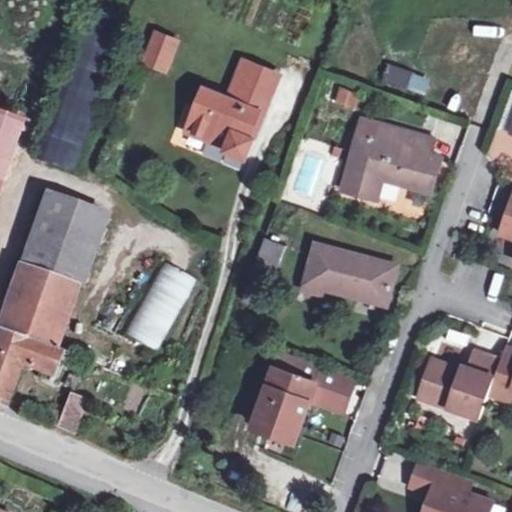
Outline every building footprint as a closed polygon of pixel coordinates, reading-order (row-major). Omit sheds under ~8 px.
[(75,173),(129,24),(87,8),(33,159),(75,173)] [(141,63),(167,74),(182,40),(156,28),(141,63)] [(388,57),(381,81),(407,89),(414,65),(388,57)] [(243,60),(230,96),(235,98),(249,62),(243,60)] [(235,98),(230,96),(207,88),(191,132),(210,139),(212,135),(232,143),(230,149),(250,156),(257,137),(252,136),(257,123),(262,125),(281,74),(249,62),(235,98)] [(334,104),(358,108),(361,90),(338,86),(334,104)] [(438,153),(443,135),(371,110),(346,181),(380,193),(387,173),(440,191),(452,158),(438,153)] [(0,141),(10,116),(0,112),(0,141)] [(257,137),(262,125),(257,123),(252,136),(257,137)] [(49,195),(41,217),(102,238),(110,216),(49,195)] [(41,217),(23,267),(78,287),(84,289),(102,238),(41,217)] [(511,222),(506,221),(502,231),(511,234),(511,222)] [(373,287),(372,292),(392,299),(404,259),(324,233),(309,279),(330,286),(332,279),(360,288),(362,283),(373,287)] [(261,318),(287,246),(266,239),(243,301),(254,305),(251,314),(261,318)] [(158,353),(197,280),(163,261),(123,334),(158,353)] [(23,267),(9,305),(51,320),(44,343),(56,347),(78,287),(23,267)] [(51,320),(9,305),(0,329),(0,403),(8,406),(23,366),(53,376),(61,353),(62,349),(56,347),(44,343),(51,320)] [(511,343),(509,342),(498,372),(511,376),(511,343)] [(423,392),(484,413),(493,388),(498,372),(467,362),(466,365),(436,355),(423,392)] [(276,363),(246,441),(288,456),(305,411),(339,422),(351,390),(276,363)] [(511,376),(498,372),(493,388),(511,394),(511,391),(511,376)] [(77,387),(80,378),(73,376),(69,384),(77,387)] [(66,414),(50,409),(46,420),(73,432),(85,400),(73,396),(66,414)] [(443,466),(439,479),(469,489),(474,477),(463,473),(443,466)] [(469,489),(439,479),(433,494),(437,495),(434,503),(430,502),(426,511),(490,511),(495,499),(469,489)]
